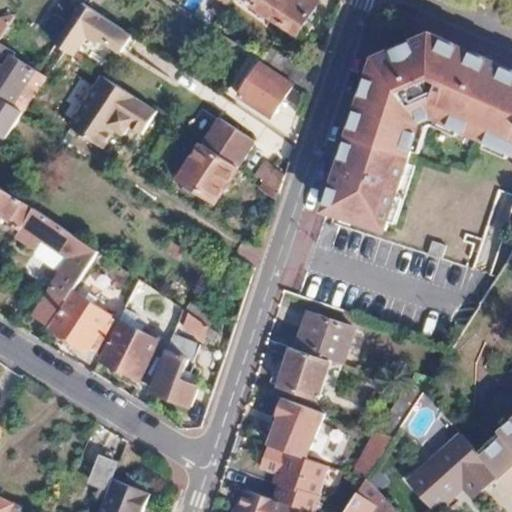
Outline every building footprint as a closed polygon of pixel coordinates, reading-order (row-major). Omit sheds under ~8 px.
[(228,8),(233,0),(215,0),(220,3),(228,8)] [(320,2),(316,0),(257,0),(253,7),(298,36),(320,2)] [(103,16),(85,3),(58,45),(76,57),(93,33),(103,16)] [(220,21),(228,8),(220,3),(211,16),(220,21)] [(35,27),(17,15),(0,41),(0,44),(17,55),(35,27)] [(116,24),(103,16),(93,33),(102,39),(104,35),(108,37),(116,24)] [(116,24),(108,37),(134,55),(142,41),(116,24)] [(511,104),(491,96),(504,68),(429,35),(378,65),(345,161),(349,163),(340,191),(336,190),(327,217),(386,236),(423,126),(434,121),(442,124),(444,120),(477,134),(475,138),(511,153),(511,104)] [(273,49),(265,61),(313,94),(328,48),(311,42),(302,68),(273,49)] [(0,134),(8,139),(22,117),(49,76),(17,55),(0,44),(0,134)] [(295,86),(261,62),(239,96),(272,119),(295,86)] [(511,104),(511,71),(504,68),(491,96),(511,104)] [(145,135),(160,112),(106,76),(72,127),(106,149),(118,130),(127,136),(132,127),(145,135)] [(218,127),(208,143),(242,166),(258,142),(223,119),(218,127)] [(177,148),(164,140),(155,155),(168,163),(177,148)] [(239,171),(241,168),(205,144),(181,180),(217,204),(229,185),(233,187),(235,187),(237,186),(239,184),(241,181),(241,178),(241,175),(240,173),(239,171)] [(156,180),(133,165),(125,177),(148,192),(156,180)] [(271,167),(263,182),(282,192),(287,174),(271,167)] [(0,212),(14,221),(12,224),(22,231),(35,210),(0,186),(0,212)] [(100,253),(35,210),(22,231),(19,237),(38,249),(36,253),(37,257),(64,275),(53,292),(49,289),(42,301),(35,312),(33,316),(50,327),(74,289),(76,290),(91,266),(100,253)] [(446,256),(450,243),(437,238),(432,252),(446,256)] [(188,253),(172,242),(167,250),(183,261),(188,253)] [(141,281),(100,253),(91,266),(108,277),(112,270),(129,281),(120,298),(130,304),(141,281)] [(114,315),(76,290),(52,328),(91,353),(92,351),(103,357),(121,321),(113,317),(114,315)] [(35,312),(42,301),(36,297),(28,309),(35,312)] [(192,300),(185,310),(211,327),(218,317),(192,300)] [(122,320),(144,332),(148,325),(138,319),(140,316),(127,309),(122,320)] [(185,310),(181,320),(188,324),(186,328),(204,340),(206,339),(228,351),(232,341),(211,327),(185,310)] [(310,313),(297,350),(333,362),(344,366),(356,329),(310,313)] [(101,359),(154,387),(169,350),(159,346),(161,341),(144,332),(122,320),(121,321),(103,357),(101,359)] [(175,334),(169,350),(154,387),(151,393),(191,408),(201,387),(183,380),(192,358),(196,360),(202,345),(175,334)] [(297,350),(294,349),(282,387),(320,400),(333,362),(297,350)] [(407,387),(380,430),(395,436),(408,417),(423,393),(407,387)] [(423,393),(408,417),(423,427),(437,406),(424,391),(423,393)] [(279,414),(285,398),(281,396),(268,430),(276,433),(282,415),(279,414)] [(326,413),(285,398),(279,414),(282,415),(276,433),(275,436),(312,450),(326,413)] [(511,421),(497,436),(511,452),(511,421)] [(0,441),(8,427),(0,422),(0,441)] [(356,472),(368,479),(395,436),(380,430),(378,429),(356,472)] [(479,453),(462,434),(410,482),(437,511),(464,486),(470,481),(481,494),(500,476),(479,453)] [(511,452),(497,436),(479,453),(500,476),(511,489),(511,452)] [(319,497),(329,466),(289,452),(278,483),(281,484),(276,501),(285,504),(306,510),(310,511),(317,511),(322,498),(319,497)] [(98,497),(105,500),(114,479),(119,465),(102,458),(91,484),(101,488),(98,497)] [(114,479),(105,500),(100,511),(143,511),(151,493),(114,479)] [(396,511),(368,479),(345,511),(396,511)] [(475,499),(481,494),(470,481),(464,486),(475,499)] [(305,511),(306,510),(285,504),(276,501),(247,491),(239,511),(305,511)] [(42,507),(51,511),(53,511),(58,501),(48,496),(42,507)] [(0,511),(11,511),(15,505),(0,497),(0,511)]
